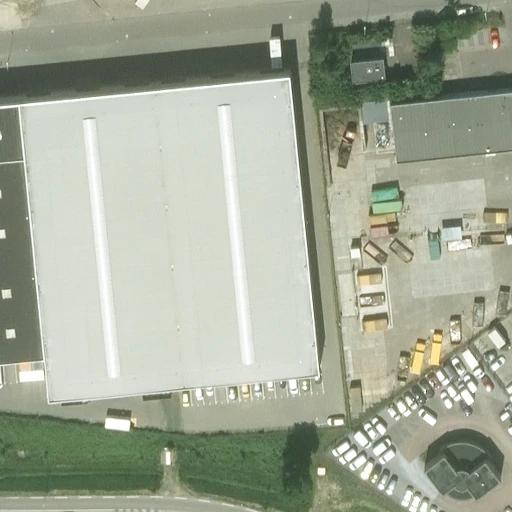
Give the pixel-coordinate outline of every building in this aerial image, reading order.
[(385,78),(382,57),(350,60),(352,81),(385,78)] [(0,356),(45,352),(49,391),(319,365),(290,67),(0,95),(0,356)] [(511,87),(390,101),(396,159),(511,146),(511,87)] [(328,150),(362,148),(359,101),(325,103),(328,150)] [(443,450),(424,465),(443,490),(444,489),(446,492),(449,494),(453,496),(457,497),(461,498),(465,497),(469,496),(473,495),(476,493),(477,494),(501,475),(486,456),(489,453),(485,448),(479,444),(473,441),(466,440),(459,440),(453,441),(446,443),(440,447),(443,450)]
